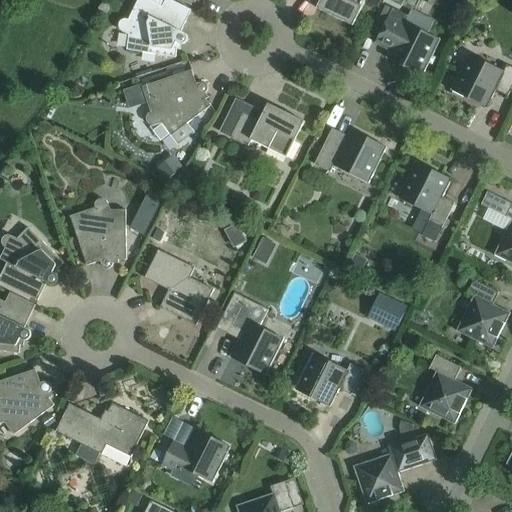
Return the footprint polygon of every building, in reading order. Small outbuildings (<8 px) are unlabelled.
[(181,45),(182,45),(184,45),(184,44),(185,44),(186,43),(187,42),(187,41),(187,40),(187,39),(187,38),(187,37),(186,36),(186,35),(184,34),(181,32),(187,19),(147,0),(138,0),(128,21),(125,20),(122,21),(119,24),(119,27),(120,30),(122,33),(129,35),(126,51),(176,58),(177,50),(180,50),(181,45)] [(320,0),(316,9),(353,27),(365,0),(320,0)] [(408,17),(392,9),(380,34),(395,41),(386,59),(422,77),(440,41),(405,23),(408,17)] [(504,72),(468,55),(451,91),(487,109),(495,91),(507,97),(511,88),(511,68),(507,66),(504,72)] [(202,83),(200,83),(196,85),(191,71),(142,88),(151,114),(148,115),(146,119),(147,122),(148,125),(151,126),(155,126),(161,124),(178,146),(193,134),(187,125),(211,107),(205,100),(208,98),(205,94),(206,93),(206,92),(207,91),(207,90),(207,89),(207,88),(207,87),(207,86),(206,86),(206,85),(205,84),(204,84),(203,83),(202,83)] [(304,122),(268,104),(259,123),(245,116),(233,140),(248,147),(251,141),(286,158),(304,122)] [(386,148),(350,130),(346,139),(342,138),(338,146),(327,141),(314,165),(330,173),(333,167),(369,184),(386,148)] [(166,181),(183,167),(172,155),(155,169),(166,181)] [(397,198),(432,216),(422,236),(435,243),(454,204),(442,198),(451,180),(415,162),(397,198)] [(511,204),(487,193),(481,206),(511,221),(494,256),(511,264),(511,204)] [(100,262),(102,267),(103,268),(104,269),(105,269),(106,270),(107,270),(109,269),(110,269),(110,268),(111,268),(112,267),(112,266),(112,265),(113,264),(118,264),(117,261),(126,260),(126,211),(110,211),(108,205),(106,202),(103,200),(99,200),(96,202),(95,205),(95,209),(70,217),(86,267),(100,262)] [(56,276),(60,272),(58,270),(64,264),(28,229),(18,240),(11,237),(8,236),(5,237),(2,240),(2,243),(3,246),(5,249),(0,259),(0,260),(7,264),(0,277),(0,283),(37,302),(47,283),(50,285),(53,286),(55,285),(57,283),(58,280),(58,278),(56,276)] [(160,308),(196,326),(214,290),(189,278),(194,269),(158,251),(144,279),(169,291),(160,308)] [(367,261),(355,255),(348,268),(360,274),(367,261)] [(474,281),(467,294),(474,297),(456,332),(492,350),(510,314),(493,305),(499,293),(474,281)] [(24,341),(25,341),(26,341),(27,341),(28,340),(29,340),(29,339),(30,338),(30,337),(31,336),(31,335),(31,334),(30,333),(30,332),(29,332),(29,331),(28,330),(24,329),(35,306),(10,294),(5,303),(0,300),(0,351),(19,354),(20,346),(23,347),(24,341)] [(229,358),(265,376),(283,340),(259,328),(268,311),(244,299),(226,334),(238,340),(229,358)] [(312,354),(294,390),(330,408),(339,390),(351,396),(363,371),(351,365),(347,371),(312,354)] [(46,381),(55,373),(39,355),(30,363),(46,381)] [(419,408),(455,426),(472,390),(455,381),(461,369),(436,356),(430,369),(436,372),(419,408)] [(48,393),(49,393),(50,391),(51,390),(51,389),(51,388),(51,387),(50,386),(50,385),(49,384),(48,383),(47,383),(46,382),(43,383),(40,384),(35,370),(0,382),(0,424),(5,423),(14,436),(54,406),(49,399),(52,397),(48,393)] [(104,421),(80,409),(70,404),(56,433),(125,467),(130,458),(148,422),(112,404),(104,421)] [(174,441),(161,466),(174,473),(177,466),(213,483),(230,448),(194,430),(186,447),(174,441)] [(398,474),(437,461),(428,434),(388,448),(390,455),(353,467),(366,505),(404,492),(398,474)] [(296,455),(283,448),(277,460),(290,466),(296,455)] [(284,511),(293,509),(285,483),(271,487),(273,494),(236,507),(237,511),(284,511)] [(11,484),(7,493),(5,496),(16,502),(22,489),(11,484)] [(136,508),(142,496),(133,491),(127,503),(136,508)] [(171,511),(151,501),(145,511),(171,511)]
